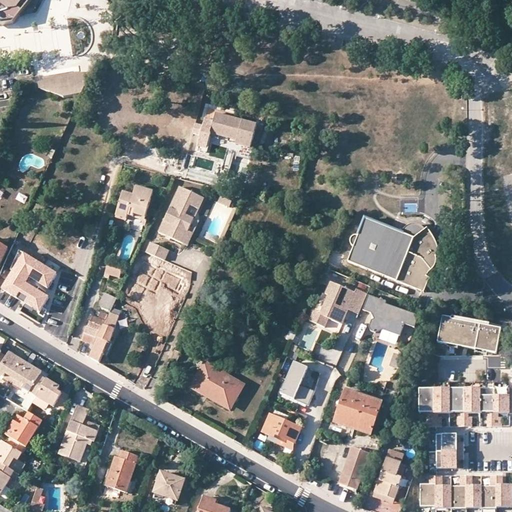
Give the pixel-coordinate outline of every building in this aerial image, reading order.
[(0,0),(0,4),(7,10),(18,8),(24,0),(0,0)] [(58,81),(56,80),(54,78),(52,78),(50,78),(48,79),(47,80),(45,81),(44,83),(40,84),(41,89),(64,97),(82,94),(92,73),(80,75),(81,78),(75,79),(75,82),(60,85),(59,84),(59,83),(58,81)] [(80,75),(56,80),(58,81),(59,83),(59,84),(60,85),(75,82),(75,79),(81,78),(80,75)] [(258,126),(217,115),(212,134),(233,140),(234,136),(239,137),(238,141),(237,145),(252,149),(258,126)] [(133,214),(145,217),(152,190),(136,186),(134,195),(122,192),(116,216),(127,220),(128,215),(129,206),(134,208),(133,214)] [(181,186),(160,231),(167,235),(168,232),(173,234),(171,237),(182,242),(187,230),(190,231),(195,218),(186,214),(191,204),(200,208),(205,197),(181,186)] [(231,207),(233,202),(227,199),(225,205),(231,207)] [(144,220),(145,217),(133,214),(134,208),(129,206),(128,215),(144,220)] [(402,232),(364,217),(358,234),(353,235),(350,238),(350,243),(353,246),(347,261),(423,292),(429,278),(426,276),(421,274),(425,263),(435,256),(439,253),(437,243),(434,237),(426,227),(425,229),(414,237),(402,232)] [(402,232),(414,237),(425,229),(419,225),(414,224),(408,226),(404,229),(402,232)] [(190,231),(187,230),(182,242),(189,245),(194,233),(190,231)] [(152,241),(147,251),(165,260),(170,250),(152,241)] [(0,265),(9,249),(0,243),(0,265)] [(30,253),(18,246),(12,257),(24,264),(30,253)] [(437,260),(435,256),(425,263),(421,274),(426,276),(429,269),(435,266),(437,264),(437,260)] [(32,288),(30,286),(24,294),(54,313),(73,283),(46,266),(32,288)] [(123,270),(108,266),(106,273),(121,277),(123,270)] [(356,292),(332,281),(326,293),(329,294),(321,313),(315,311),(311,320),(326,327),(330,318),(343,324),(350,309),(359,313),(368,293),(358,289),(356,292)] [(107,293),(102,305),(112,309),(117,298),(107,293)] [(387,300),(370,293),(364,308),(373,311),(376,318),(373,319),(370,327),(372,330),(377,332),(383,329),(402,335),(406,323),(417,327),(421,315),(386,303),(387,300)] [(101,333),(89,328),(84,340),(95,345),(91,357),(101,363),(104,353),(107,355),(112,343),(110,342),(120,316),(111,312),(109,315),(101,333)] [(94,317),(89,328),(101,333),(109,315),(102,312),(99,319),(94,317)] [(451,318),(442,316),(438,343),(448,344),(448,341),(469,345),(470,343),(477,344),(477,346),(488,348),(488,350),(498,352),(501,327),(485,324),(484,326),(480,325),(480,324),(451,319),(451,318)] [(297,333),(291,330),(287,338),(293,341),(297,333)] [(298,345),(292,343),(290,348),(296,351),(298,345)] [(296,351),(290,348),(287,355),(293,358),(293,357),(296,359),(299,352),(296,351)] [(178,360),(181,352),(176,350),(172,358),(178,360)] [(6,361),(0,357),(0,375),(5,378),(7,375),(16,380),(26,363),(10,353),(6,361)] [(350,372),(351,356),(340,355),(338,371),(350,372)] [(404,358),(396,356),(392,367),(400,370),(404,358)] [(229,403),(241,382),(206,362),(191,387),(204,395),(207,390),(229,403)] [(309,368),(295,362),(281,393),(309,405),(316,391),(302,385),(309,368)] [(43,373),(26,363),(16,380),(25,386),(23,389),(36,397),(46,381),(40,377),(43,373)] [(14,383),(16,380),(7,375),(5,378),(14,383)] [(47,379),(46,381),(36,397),(54,408),(56,405),(65,411),(70,397),(64,393),(62,395),(57,392),(60,387),(47,379)] [(14,383),(23,389),(25,386),(16,380),(14,383)] [(245,384),(241,382),(229,403),(207,390),(204,395),(231,410),(245,384)] [(508,388),(418,390),(418,414),(430,414),(434,414),(436,414),(449,414),(449,413),(459,413),(464,413),(464,414),(466,414),(479,414),(479,413),(489,413),(493,413),(496,413),(508,413),(508,388)] [(383,403),(347,391),(336,423),(372,436),(383,403)] [(83,427),(85,421),(89,410),(78,406),(60,456),(81,463),(88,445),(93,447),(98,433),(83,427)] [(289,416),(276,410),(274,415),(287,421),(289,416)] [(288,440),(295,444),(303,428),(287,421),(274,415),(271,413),(263,432),(281,441),(282,437),(288,440)] [(43,422),(30,414),(26,420),(23,418),(19,425),(15,422),(7,435),(11,438),(24,446),(27,448),(43,422)] [(460,418),(456,418),(456,427),(471,427),(471,418),(466,418),(460,418)] [(489,418),(486,418),(486,427),(500,427),(500,418),(496,418),(489,418)] [(430,419),(426,419),(426,428),(441,427),(441,419),(437,419),(430,419)] [(101,427),(85,421),(83,427),(98,433),(101,427)] [(457,435),(437,435),(437,469),(457,469),(457,460),(464,460),(464,443),(457,443),(457,435)] [(24,446),(11,438),(7,445),(3,442),(0,447),(0,463),(10,469),(15,459),(19,461),(23,454),(19,453),(24,446)] [(369,454),(352,448),(340,483),(357,489),(369,454)] [(376,492),(396,499),(403,478),(398,477),(402,464),(405,455),(390,450),(376,492)] [(140,458),(123,452),(120,460),(116,458),(107,487),(127,494),(140,458)] [(13,471),(19,461),(15,459),(10,469),(13,471)] [(13,471),(10,469),(0,463),(0,495),(1,496),(11,479),(9,478),(13,471)] [(407,466),(402,464),(398,477),(403,478),(407,466)] [(185,481),(162,473),(155,493),(178,502),(185,481)] [(444,477),(431,477),(432,486),(421,486),(421,508),(437,508),(437,509),(454,509),(454,510),(469,510),(469,509),(484,509),(499,509),(499,507),(511,507),(511,485),(504,485),(504,476),(493,476),(493,487),(483,487),(483,486),(474,486),(474,476),(462,477),(462,487),(453,487),(444,487),(444,477)] [(38,488),(33,502),(39,504),(44,491),(38,488)] [(394,504),(396,499),(376,492),(374,497),(394,504)] [(216,502),(214,501),(204,497),(199,511),(231,511),(232,511),(224,509),(215,506),(216,502)] [(215,499),(214,501),(216,502),(215,506),(224,509),(226,503),(215,499)] [(39,504),(33,502),(29,511),(42,511),(44,506),(39,504)]
